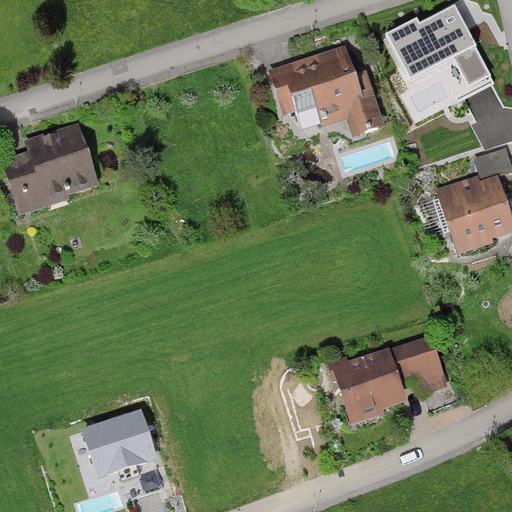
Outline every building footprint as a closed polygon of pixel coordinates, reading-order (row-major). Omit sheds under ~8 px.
[(416,17),(384,34),(410,82),(453,59),(468,86),(490,75),(454,4),(419,22),(416,17)] [(357,72),(347,42),(266,69),(282,116),(295,112),(301,129),(321,123),(323,126),(347,118),(353,136),(385,125),(366,69),(357,72)] [(79,123),(24,140),(27,151),(0,159),(18,215),(69,198),(68,194),(99,184),(79,123)] [(511,166),(506,148),(474,158),(480,179),(511,168),(511,166)] [(477,175),(435,189),(457,255),(494,242),(493,237),(511,231),(511,216),(498,175),(479,181),(477,175)] [(389,347),(348,360),(347,355),(327,362),(330,371),(334,369),(351,423),(384,413),(382,408),(407,400),(404,389),(419,384),(422,395),(448,386),(431,335),(390,349),(389,347)] [(141,408),(81,428),(98,478),(158,458),(141,408)]
